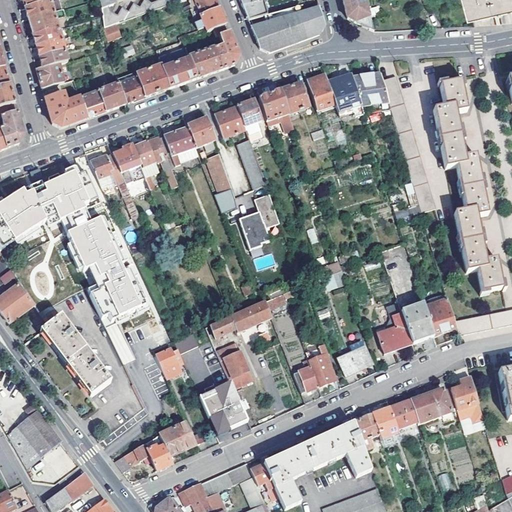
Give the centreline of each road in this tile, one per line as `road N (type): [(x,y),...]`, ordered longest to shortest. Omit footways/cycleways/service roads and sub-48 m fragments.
road 1 (residential): [(125,502),(462,350),(511,340)]
road 2 (residential): [(43,150),(255,74)]
road 3 (residential): [(344,51),(511,36)]
road 4 (residential): [(43,150),(2,0)]
road 5 (secondary): [(0,337),(94,460)]
